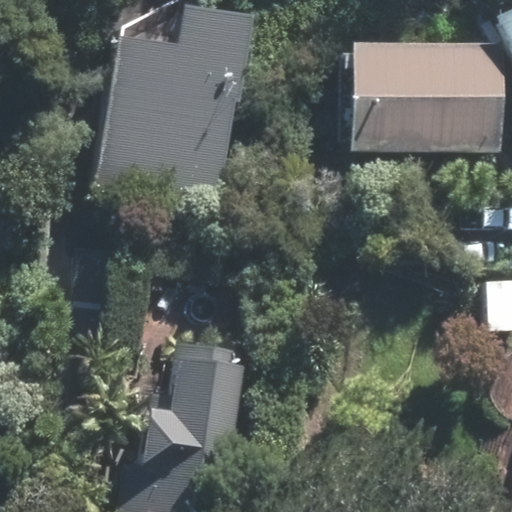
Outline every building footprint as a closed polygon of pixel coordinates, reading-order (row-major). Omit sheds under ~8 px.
[(511,17),(476,35),(511,107),(511,17)] [(189,213),(218,30),(159,21),(153,65),(94,56),(72,195),(189,213)] [(478,60),(329,65),(333,157),(481,152),(478,60)] [(113,262),(70,258),(72,331),(116,346),(113,262)] [(511,283),(455,286),(458,350),(511,347),(511,283)] [(198,511),(216,371),(156,363),(150,409),(125,406),(119,454),(110,453),(103,511),(198,511)]
